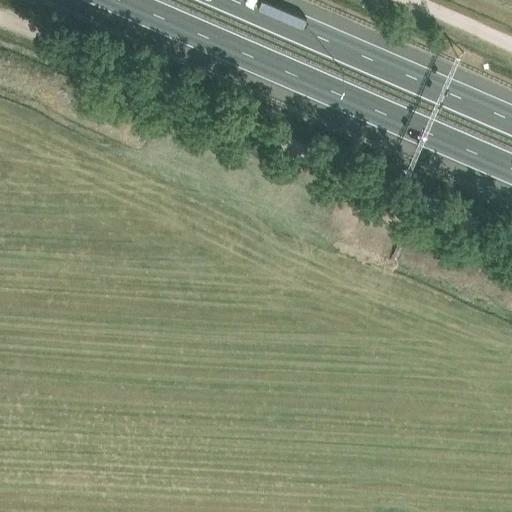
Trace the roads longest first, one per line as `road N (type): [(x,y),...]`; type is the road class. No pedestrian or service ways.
road 1 (track): [(0,30),(511,245)]
road 2 (motorway): [(125,0),(511,166)]
road 3 (motorway): [(511,108),(262,0)]
road 4 (track): [(511,49),(399,0)]
